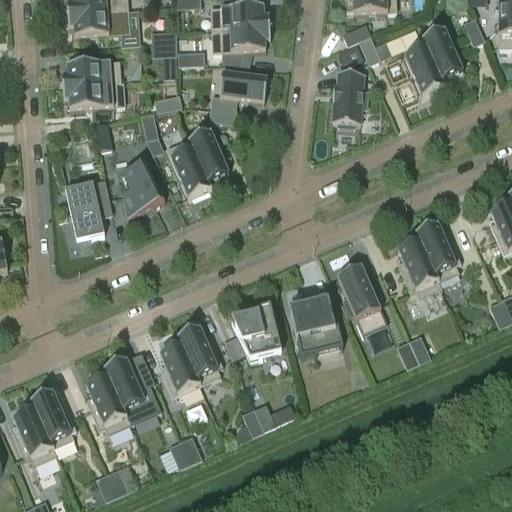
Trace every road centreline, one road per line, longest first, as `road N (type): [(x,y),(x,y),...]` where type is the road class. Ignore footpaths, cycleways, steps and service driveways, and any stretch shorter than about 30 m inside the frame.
road 1 (residential): [(37,305),(14,0)]
road 2 (residential): [(54,362),(308,248)]
road 3 (residential): [(290,201),(37,305)]
road 4 (residential): [(511,102),(290,201)]
road 5 (residential): [(308,248),(511,167)]
road 6 (residential): [(316,0),(290,201)]
